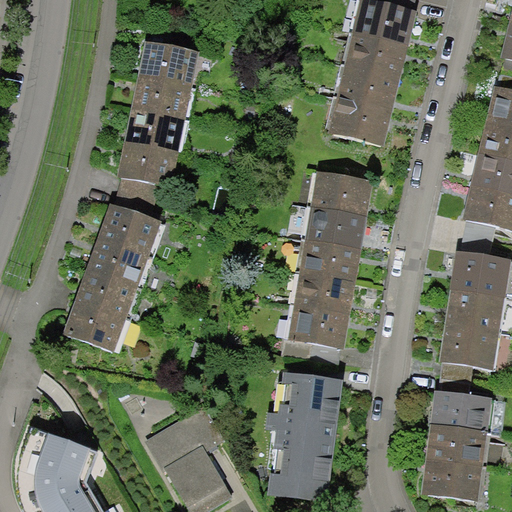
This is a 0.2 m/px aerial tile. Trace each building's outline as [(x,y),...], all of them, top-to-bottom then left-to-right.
[(356,36),(404,47),(407,36),(413,14),(410,13),(413,0),(385,0),(383,7),(364,2),(356,36)] [(511,28),(507,49),(505,60),(506,60),(502,75),(511,77),(511,28)] [(404,47),(356,36),(348,68),(397,80),(399,70),(404,47)] [(188,90),(195,54),(149,44),(143,71),(141,80),(188,90)] [(397,80),(348,68),(340,100),(389,112),(391,103),(397,80)] [(489,123),(511,128),(511,77),(502,75),(501,75),(492,111),(489,123)] [(188,90),(141,80),(136,104),(135,112),(181,122),(188,90)] [(389,112),(340,100),(332,135),(381,147),(383,137),(389,112)] [(128,145),(175,154),(181,122),(135,112),(130,136),(128,145)] [(511,128),(489,123),(485,143),(482,155),(511,162),(511,128)] [(175,154),(128,145),(123,169),(121,179),(125,180),(120,194),(152,203),(157,186),(168,189),(175,154)] [(511,162),(482,155),(476,178),(474,188),(511,196),(511,162)] [(314,209),(363,218),(365,208),(369,184),(320,175),(314,209)] [(511,196),(474,188),(469,209),(466,221),(467,221),(464,238),(492,243),(495,228),(511,232),(511,196)] [(101,241),(146,257),(158,224),(147,220),(152,203),(120,194),(116,209),(113,208),(104,233),(101,241)] [(363,218),(314,209),(308,242),(358,250),(359,241),(363,218)] [(507,262),(488,259),(492,243),(464,238),(460,255),(459,254),(456,274),(453,291),(502,298),(502,297),(498,297),(500,283),(504,283),(507,262)] [(146,257),(101,241),(93,263),(90,272),(134,288),(146,257)] [(303,274),(352,283),(354,274),(358,250),(308,242),(302,241),(297,273),(303,274)] [(78,303),(123,319),(134,288),(90,272),(81,294),(78,303)] [(297,307),(347,315),(348,307),(352,283),(303,274),(297,307)] [(502,298),(453,291),(450,313),(448,326),(492,333),(495,318),(499,319),(502,298)] [(123,319),(78,303),(70,326),(66,336),(111,352),(123,319)] [(285,340),(282,357),(337,364),(339,349),(341,349),(342,340),(347,315),(297,307),(291,341),(285,340)] [(492,333),(448,326),(444,348),(442,363),(444,363),(442,379),(470,383),(472,367),(490,370),(494,349),(490,349),(492,333)] [(338,385),(287,379),(282,417),(273,416),(271,431),(280,432),(272,493),(323,500),(331,442),(338,385)] [(470,383),(442,379),(440,394),(438,394),(435,415),(434,428),(484,434),(488,400),(468,398),(470,383)] [(206,410),(169,432),(185,460),(168,470),(192,511),(202,511),(229,497),(209,464),(202,452),(208,449),(210,453),(214,451),(218,448),(216,445),(224,440),(206,410)] [(484,434),(434,428),(431,447),(429,461),(479,467),(484,434)] [(49,438),(30,431),(21,454),(15,476),(15,494),(20,509),(21,511),(101,511),(85,483),(94,454),(49,438)] [(479,467),(429,461),(427,481),(425,495),(475,501),(479,467)]
